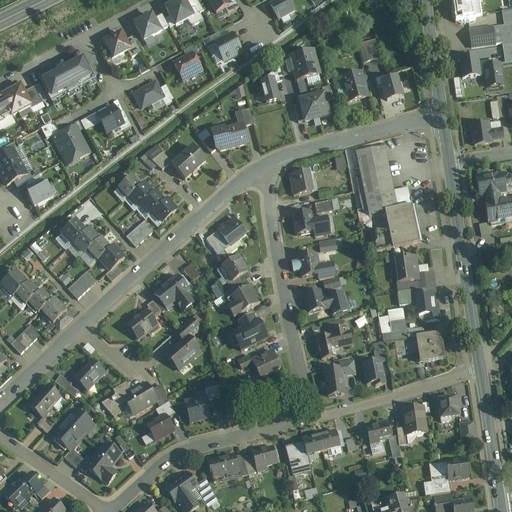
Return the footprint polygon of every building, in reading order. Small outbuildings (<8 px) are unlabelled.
[(184,0),(182,0),(166,9),(170,17),(175,27),(176,28),(187,21),(194,18),(185,2),(184,0)] [(194,18),(198,16),(198,15),(204,12),(196,0),(188,0),(185,2),(194,18)] [(229,7),(225,0),(207,0),(215,14),(229,7)] [(281,0),(270,6),(279,21),(294,12),(287,0),(281,0)] [(451,0),(453,10),(453,12),(452,13),(452,14),(452,16),(453,18),(453,19),(454,21),(455,23),(455,24),(457,24),(459,25),(461,26),(468,25),(469,25),(468,22),(475,21),(472,3),(471,0),(451,0)] [(162,15),(154,20),(160,32),(169,28),(165,20),(162,15)] [(194,18),(187,21),(190,26),(191,27),(192,27),(194,27),(202,22),(198,16),(194,18)] [(152,17),(135,26),(144,42),(161,33),(160,32),(154,20),(152,17)] [(170,17),(165,20),(169,28),(170,30),(175,27),(170,17)] [(511,26),(493,29),(495,46),(502,45),(502,48),(511,46),(511,26)] [(493,29),(469,32),(471,49),(495,46),(493,29)] [(218,34),(202,43),(206,50),(215,46),(215,45),(222,41),(218,34)] [(121,35),(115,38),(105,44),(110,53),(109,55),(110,58),(113,59),(114,60),(128,52),(130,51),(125,42),(121,35)] [(222,41),(215,45),(215,46),(224,62),(233,57),(234,59),(242,54),(232,36),(222,41)] [(141,54),(132,38),(125,42),(130,51),(128,52),(132,59),(141,54)] [(375,41),(358,46),(363,64),(380,59),(375,41)] [(511,46),(502,48),(503,48),(504,48),(505,60),(504,60),(511,59),(511,46)] [(195,47),(183,53),(187,59),(193,56),(196,61),(201,58),(195,47)] [(313,54),(290,60),(297,85),(304,83),(303,81),(319,77),(313,54)] [(187,59),(174,66),(183,82),(202,72),(196,61),(193,56),(187,59)] [(478,57),(461,59),(464,80),(481,77),(479,65),(478,57)] [(58,73),(40,82),(46,93),(50,100),(52,104),(95,81),(83,59),(65,69),(63,65),(56,69),(58,73)] [(493,63),(479,65),(481,77),(485,76),(487,89),(503,86),(500,66),(494,67),(493,63)] [(274,79),(275,84),(284,82),(280,68),(268,77),(269,81),(274,79)] [(362,73),(340,79),(343,89),(347,104),(369,98),(362,73)] [(269,81),(260,83),(266,106),(280,102),(275,84),(274,79),(269,81)] [(340,79),(333,81),(336,91),(343,89),(340,79)] [(382,84),(383,88),(387,103),(402,98),(400,93),(404,92),(401,84),(398,85),(396,80),(393,81),(382,84)] [(460,98),(467,97),(465,83),(458,84),(460,98)] [(159,90),(156,84),(133,96),(142,111),(162,100),(164,99),(159,90)] [(39,97),(44,95),(39,86),(34,88),(39,97)] [(0,123),(2,123),(3,122),(3,121),(11,117),(11,118),(12,117),(30,107),(30,108),(31,107),(31,106),(24,94),(21,88),(21,87),(20,87),(20,88),(1,97),(0,98),(1,99),(0,99),(0,123)] [(166,87),(159,90),(164,99),(162,100),(166,107),(175,102),(166,87)] [(39,97),(34,88),(24,94),(31,106),(31,107),(30,108),(32,110),(43,104),(39,97)] [(242,88),(234,89),(235,99),(244,97),(242,88)] [(329,88),(322,90),(323,96),(324,96),(326,103),(332,101),(329,88)] [(50,100),(46,93),(44,95),(39,97),(43,104),(50,100)] [(323,96),(314,98),(320,119),(329,117),(326,103),(324,96),(323,96)] [(314,98),(299,102),(304,122),(305,123),(320,119),(314,98)] [(504,98),(496,99),(499,120),(507,118),(504,98)] [(300,107),(294,109),(298,124),(304,122),(300,107)] [(97,119),(106,136),(125,125),(116,109),(97,119)] [(249,111),(235,115),(238,129),(243,128),(245,127),(246,128),(253,126),(249,111)] [(47,115),(41,118),(44,125),(50,123),(47,115)] [(500,123),(488,125),(489,132),(501,131),(501,130),(500,123)] [(488,125),(471,127),(474,147),(491,145),(491,142),(489,132),(488,125)] [(62,169),(91,154),(77,127),(48,142),(62,169)] [(225,133),(224,133),(228,151),(229,151),(236,149),(237,149),(247,146),(243,128),(238,129),(225,133)] [(501,131),(489,132),(491,142),(503,140),(502,130),(501,130),(501,131)] [(224,131),(212,134),(213,138),(216,151),(220,153),(228,151),(224,133),(225,133),(224,131)] [(213,138),(209,139),(202,144),(211,155),(216,151),(213,138)] [(157,148),(145,157),(148,159),(152,163),(162,155),(157,148)] [(384,148),(356,154),(366,199),(384,195),(394,193),(384,148)] [(193,149),(172,167),(185,182),(206,163),(193,149)] [(0,175),(7,188),(27,177),(14,152),(0,159),(0,175)] [(162,155),(152,163),(156,167),(162,172),(171,164),(162,155)] [(336,172),(345,171),(343,158),(334,159),(336,172)] [(152,163),(148,159),(144,164),(152,172),(156,167),(152,163)] [(308,174),(289,177),(291,187),(292,187),(294,197),(293,197),(293,198),(312,194),(308,174)] [(501,176),(477,180),(481,198),(485,197),(486,205),(485,205),(489,225),(490,224),(491,228),(504,226),(503,222),(511,220),(511,200),(500,202),(499,195),(505,193),(501,176)] [(39,177),(33,180),(35,185),(41,182),(39,177)] [(132,178),(118,191),(127,201),(130,199),(141,189),(132,178)] [(33,180),(27,183),(30,188),(35,185),(33,180)] [(30,188),(26,190),(30,196),(28,197),(34,209),(54,198),(47,187),(46,188),(42,181),(41,182),(35,185),(30,188)] [(141,189),(130,199),(139,209),(141,207),(153,197),(144,187),(141,189)] [(331,190),(319,193),(320,200),(332,197),(331,190)] [(394,193),(384,195),(387,212),(388,212),(412,207),(409,190),(394,193)] [(153,197),(141,207),(150,217),(153,215),(164,205),(155,194),(153,197)] [(384,195),(366,199),(369,216),(387,212),(384,195)] [(331,201),(325,203),(326,209),(316,211),(316,216),(333,212),(331,201)] [(164,205),(153,215),(162,225),(176,212),(167,202),(164,205)] [(325,203),(314,205),(316,211),(326,209),(325,203)] [(412,207),(388,212),(396,249),(420,244),(412,207)] [(310,214),(292,217),(296,237),(314,234),(312,222),(310,214)] [(327,219),(312,222),(314,234),(314,238),(330,235),(327,219)] [(234,220),(218,233),(213,237),(224,252),(230,248),(229,248),(239,241),(246,236),(234,220)] [(154,233),(144,222),(139,227),(149,237),(154,233)] [(76,223),(62,236),(72,247),(75,244),(86,234),(76,223)] [(149,237),(139,227),(135,231),(144,241),(149,237)] [(144,241),(135,231),(130,235),(140,245),(144,241)] [(86,234),(75,244),(85,255),(87,253),(98,243),(88,232),(86,234)] [(140,245),(130,235),(126,239),(135,249),(140,245)] [(213,237),(212,237),(206,241),(218,257),(224,252),(213,237)] [(98,243),(87,253),(97,264),(100,261),(111,251),(101,240),(98,243)] [(33,244),(29,248),(43,262),(49,257),(43,251),(41,252),(33,244)] [(334,244),(320,247),(321,254),(335,251),(334,244)] [(111,251),(100,261),(110,272),(110,273),(116,268),(124,260),(114,249),(111,251)] [(21,256),(26,262),(33,256),(28,250),(21,256)] [(218,257),(214,260),(218,265),(228,257),(224,252),(218,257)] [(316,255),(297,259),(298,264),(298,265),(299,265),(300,272),(302,280),(318,277),(319,277),(317,268),(317,264),(318,264),(316,255)] [(238,258),(222,269),(223,269),(224,268),(228,275),(227,275),(232,283),(232,284),(241,278),(244,283),(246,282),(251,278),(248,273),(238,258)] [(417,258),(394,261),(394,262),(396,262),(399,284),(397,284),(398,285),(420,281),(418,281),(418,278),(415,259),(417,259),(417,258)] [(298,264),(292,265),(293,273),(300,272),(299,265),(298,265),(298,264)] [(332,265),(317,268),(319,277),(318,277),(319,282),(335,279),(332,265)] [(191,266),(183,272),(192,282),(194,281),(194,283),(200,278),(191,266)] [(116,268),(110,273),(110,272),(105,277),(112,284),(122,274),(116,268)] [(15,274),(1,288),(13,299),(15,297),(26,286),(15,274)] [(86,274),(81,279),(90,289),(96,284),(86,274)] [(433,274),(426,275),(426,277),(418,278),(418,281),(420,281),(422,281),(423,288),(435,287),(433,274)] [(60,280),(66,287),(72,281),(66,275),(60,280)] [(192,282),(185,288),(177,277),(172,281),(173,282),(164,289),(163,288),(154,295),(167,312),(168,311),(167,310),(175,304),(176,305),(176,304),(182,299),(189,306),(198,299),(194,283),(194,281),(192,282)] [(241,278),(232,284),(232,283),(230,284),(234,290),(244,283),(241,278)] [(81,279),(76,283),(86,293),(90,289),(81,279)] [(339,281),(323,285),(325,292),(340,288),(339,281)] [(228,282),(222,286),(220,283),(216,286),(223,297),(234,290),(230,284),(228,282)] [(244,283),(234,290),(237,295),(240,293),(240,292),(250,287),(246,282),(244,283)] [(86,293),(76,283),(72,287),(82,298),(86,293)] [(26,286),(15,297),(26,308),(28,305),(39,295),(29,284),(26,286)] [(82,298),(72,287),(68,291),(77,302),(82,298)] [(250,287),(240,292),(240,293),(237,295),(232,299),(236,306),(241,315),(241,316),(260,304),(250,287)] [(223,297),(222,298),(225,304),(232,299),(237,295),(234,290),(223,297)] [(39,295),(28,305),(38,316),(41,313),(52,303),(42,292),(39,295)] [(320,292),(303,297),(304,297),(309,315),(308,315),(325,310),(324,310),(322,302),(319,293),(320,293),(320,292)] [(416,292),(397,294),(399,308),(417,305),(416,297),(417,297),(416,292)] [(342,294),(328,298),(329,300),(322,302),(324,310),(325,310),(331,309),(333,316),(347,312),(342,294)] [(433,295),(425,296),(425,295),(422,295),(422,296),(417,297),(416,297),(417,305),(419,318),(425,317),(426,324),(440,322),(437,306),(435,306),(433,295)] [(189,306),(182,299),(176,304),(176,305),(181,312),(189,306)] [(52,303),(41,313),(53,327),(55,324),(67,314),(54,301),(52,303)] [(161,314),(153,303),(147,308),(149,310),(155,318),(161,314)] [(236,306),(229,310),(234,319),(241,315),(236,306)] [(155,318),(149,310),(145,313),(152,320),(155,318)] [(403,311),(388,313),(389,323),(390,323),(404,321),(405,321),(403,311)] [(145,312),(127,326),(139,341),(150,332),(148,330),(154,326),(156,328),(157,327),(152,320),(145,313),(145,312)] [(67,314),(55,324),(61,331),(73,320),(67,314)] [(360,329),(368,324),(364,318),(356,323),(360,329)] [(177,333),(176,334),(182,341),(187,337),(190,340),(200,331),(191,321),(177,333)] [(404,321),(390,323),(391,335),(406,333),(404,321)] [(258,323),(242,330),(246,337),(251,348),(266,340),(258,323)] [(342,323),(327,326),(328,333),(329,333),(344,330),(342,323)] [(39,338),(30,328),(23,334),(33,344),(39,338)] [(174,330),(167,337),(169,340),(176,334),(177,333),(174,330)] [(344,330),(329,333),(330,338),(331,338),(334,351),(349,347),(346,330),(344,330)] [(422,330),(408,333),(409,340),(419,339),(418,338),(423,338),(422,330)] [(33,344),(23,334),(19,338),(29,348),(33,344)] [(423,338),(418,338),(421,354),(423,365),(443,362),(438,335),(423,338)] [(190,340),(187,337),(182,341),(165,356),(179,372),(180,371),(178,369),(184,363),(186,365),(201,353),(190,340)] [(251,348),(246,337),(241,340),(245,350),(251,348)] [(29,348),(19,338),(15,342),(25,352),(29,348)] [(330,338),(315,341),(317,352),(319,351),(321,361),(336,358),(334,351),(331,338),(330,338)] [(409,340),(394,342),(397,357),(417,354),(421,354),(419,339),(409,340)] [(25,352),(15,342),(11,346),(20,356),(25,352)] [(384,350),(373,353),(375,364),(381,363),(381,364),(387,363),(384,350)] [(272,353),(252,363),(253,365),(260,379),(280,370),(272,353)] [(250,358),(238,363),(241,371),(253,365),(252,363),(250,358)] [(353,361),(337,365),(340,376),(345,374),(355,372),(353,361)] [(91,362),(86,368),(75,380),(74,380),(87,392),(85,390),(91,383),(93,386),(104,374),(91,362)] [(375,364),(363,367),(367,386),(375,385),(375,387),(385,385),(381,364),(381,363),(375,364)] [(340,378),(326,380),(327,390),(326,390),(327,398),(328,397),(328,399),(344,397),(343,388),(347,388),(345,374),(340,376),(340,378)] [(72,385),(60,376),(55,384),(66,392),(72,385)] [(126,384),(113,392),(116,397),(129,389),(126,384)] [(132,394),(123,400),(125,403),(129,409),(131,407),(137,416),(157,404),(146,386),(132,394)] [(219,386),(204,390),(207,402),(222,398),(219,386)] [(48,387),(29,408),(42,420),(45,417),(53,408),(61,399),(48,387)] [(162,388),(155,392),(160,401),(166,398),(162,388)] [(116,397),(102,406),(114,420),(121,415),(117,408),(125,403),(123,400),(132,394),(129,389),(116,397)] [(166,398),(160,401),(164,407),(169,403),(166,398)] [(61,399),(53,408),(57,412),(65,403),(61,399)] [(457,400),(451,401),(450,400),(443,401),(443,402),(435,403),(437,418),(440,418),(441,425),(451,423),(450,420),(459,419),(459,416),(460,415),(460,412),(458,411),(457,400)] [(233,401),(223,405),(227,419),(236,417),(233,401)] [(205,402),(185,407),(190,425),(191,424),(190,424),(200,421),(200,422),(210,419),(205,402)] [(164,407),(156,412),(160,420),(166,417),(167,420),(175,414),(169,403),(164,407)] [(422,409),(404,412),(403,412),(403,413),(403,412),(406,429),(407,437),(406,437),(407,438),(408,438),(415,437),(417,438),(422,438),(424,435),(426,435),(427,435),(426,434),(423,410),(423,409),(422,409)] [(94,427),(77,411),(53,438),(69,453),(70,454),(72,451),(94,427)] [(55,426),(45,417),(42,420),(36,425),(47,435),(55,426)] [(160,420),(146,427),(151,435),(155,443),(174,433),(167,420),(166,417),(160,420)] [(388,423),(378,425),(379,429),(367,432),(370,447),(389,442),(388,439),(392,439),(388,423)] [(473,424),(460,426),(462,443),(475,441),(473,424)] [(406,429),(397,431),(399,448),(409,447),(408,438),(407,438),(406,437),(407,437),(406,429)] [(335,434),(319,438),(323,454),(331,452),(339,450),(340,450),(336,433),(335,433),(335,434)] [(151,435),(142,440),(146,448),(155,443),(151,435)] [(135,457),(122,437),(116,441),(123,453),(123,454),(124,453),(128,461),(135,457)] [(319,438),(303,442),(303,441),(303,442),(304,446),(307,458),(316,456),(323,454),(319,438)] [(352,441),(345,442),(348,454),(355,452),(352,441)] [(399,443),(389,445),(393,460),(394,460),(400,458),(399,443)] [(121,456),(106,445),(92,462),(86,470),(88,471),(107,486),(117,475),(111,470),(111,469),(122,456),(121,455),(121,456)] [(304,446),(287,450),(294,477),(312,473),(309,462),(308,463),(307,458),(304,446)] [(273,449),(259,453),(259,451),(252,453),(253,460),(256,471),(267,468),(277,465),(273,449)] [(72,451),(70,454),(69,453),(64,459),(77,471),(78,469),(84,461),(72,451)] [(242,457),(235,459),(240,479),(248,477),(244,463),(242,457)] [(84,461),(78,469),(85,474),(88,471),(86,470),(92,462),(87,458),(84,461)] [(229,459),(209,464),(214,485),(222,483),(221,478),(238,474),(239,479),(240,479),(235,459),(234,458),(234,459),(229,460),(229,459)] [(253,460),(244,463),(248,477),(257,474),(256,471),(253,460)] [(466,461),(446,464),(447,473),(448,482),(468,479),(466,461)] [(446,464),(429,467),(431,479),(441,477),(441,474),(447,473),(446,464)] [(197,487),(189,475),(181,480),(182,482),(179,484),(178,483),(179,484),(173,488),(172,487),(166,491),(174,504),(176,503),(182,511),(187,511),(205,499),(203,496),(197,488),(197,487)] [(11,490),(3,497),(3,498),(16,511),(35,493),(22,479),(11,490)] [(217,503),(206,480),(197,487),(197,488),(203,496),(205,499),(211,507),(217,503)] [(298,491),(295,481),(290,482),(295,504),(305,501),(302,490),(298,491)] [(445,482),(431,484),(433,497),(447,495),(445,482)] [(0,486),(0,499),(1,500),(3,498),(3,497),(11,490),(4,483),(0,486)] [(407,511),(405,496),(386,501),(386,502),(388,501),(391,510),(392,510),(392,511),(407,511)] [(452,500),(434,503),(435,509),(434,509),(434,511),(436,511),(435,511),(445,511),(453,510),(452,504),(453,504),(452,500)] [(42,511),(37,506),(31,511),(64,511),(54,501),(42,511)] [(453,504),(452,504),(453,510),(453,511),(473,511),(472,501),(471,501),(463,503),(453,504)]
